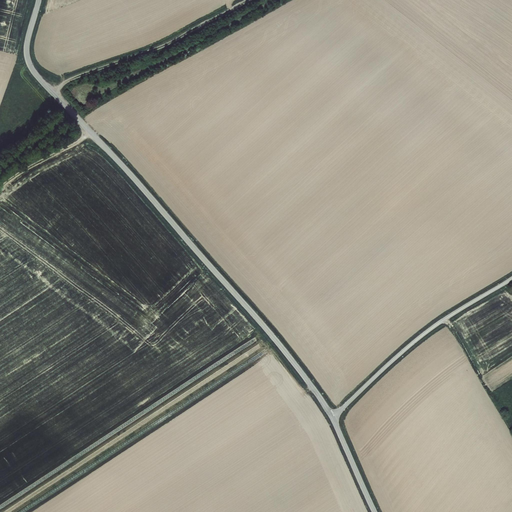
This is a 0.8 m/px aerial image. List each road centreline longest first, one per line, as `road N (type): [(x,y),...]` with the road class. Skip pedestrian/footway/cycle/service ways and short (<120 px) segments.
road 1 (unclassified): [(332,418),(271,334),(36,75),(26,44),(38,0)]
road 2 (unclassified): [(511,279),(423,333),(332,418)]
road 3 (track): [(53,93),(246,0)]
